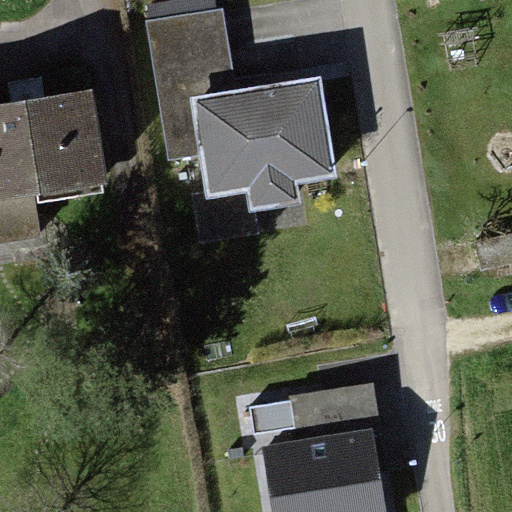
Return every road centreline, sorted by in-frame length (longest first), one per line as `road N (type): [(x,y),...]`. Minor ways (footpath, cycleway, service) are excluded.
road 1 (unknown): [(104,0),(154,270)]
road 2 (residential): [(369,0),(412,266)]
road 3 (residential): [(448,511),(412,266)]
